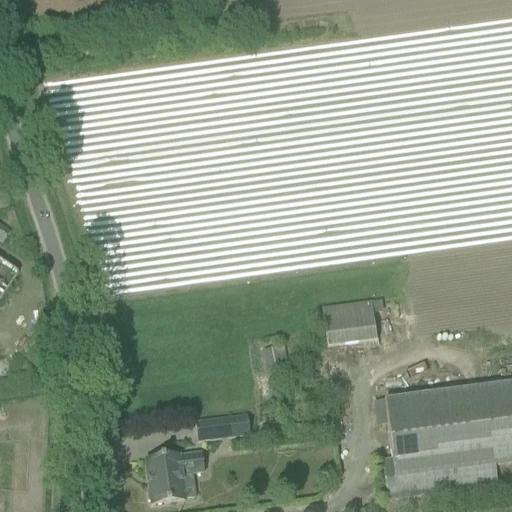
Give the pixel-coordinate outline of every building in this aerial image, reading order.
[(0,227),(0,242),(1,244),(8,235),(0,227)] [(0,299),(17,275),(0,263),(0,299)] [(373,343),(368,304),(320,310),(326,349),(373,343)] [(285,348),(265,351),(268,373),(288,370),(285,348)] [(391,462),(380,463),(385,504),(495,490),(493,470),(511,467),(511,385),(383,403),(391,462)] [(245,420),(195,427),(197,444),(248,438),(245,420)] [(195,501),(191,476),(203,474),(200,456),(178,459),(178,458),(144,462),(148,493),(145,495),(146,504),(150,505),(150,508),(184,503),(184,502),(195,501)]
